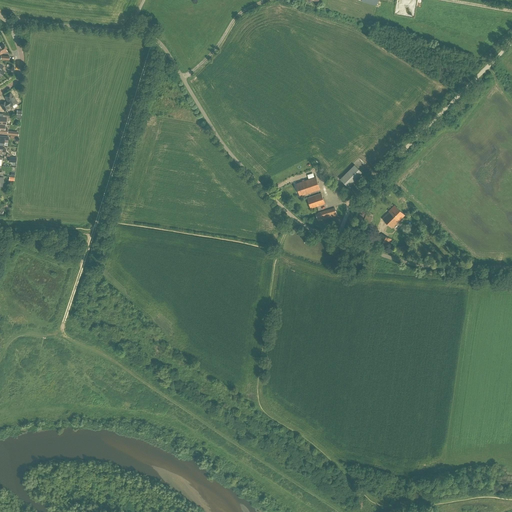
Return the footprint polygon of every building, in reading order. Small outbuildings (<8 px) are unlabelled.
[(17,102),(11,93),(4,97),(7,101),(5,102),(5,101),(0,104),(0,105),(4,112),(9,108),(9,107),(10,106),(11,107),(17,102)] [(9,121),(9,116),(3,115),(2,118),(0,117),(0,124),(5,125),(6,121),(9,121)] [(0,145),(2,145),(2,146),(3,146),(3,145),(7,146),(8,143),(8,137),(0,136),(0,145)] [(349,188),(363,173),(355,165),(341,179),(349,188)] [(300,196),(309,193),(320,190),(316,177),(296,184),(300,196)] [(310,209),(325,204),(321,193),(307,198),(310,209)] [(392,228),(405,215),(395,206),(382,219),(392,228)] [(318,221),(337,215),(335,208),(325,210),(315,214),(318,221)] [(369,227),(373,218),(372,217),(374,215),(369,212),(361,228),(365,231),(368,227),(369,227)] [(387,250),(392,239),(380,234),(375,244),(387,250)]
